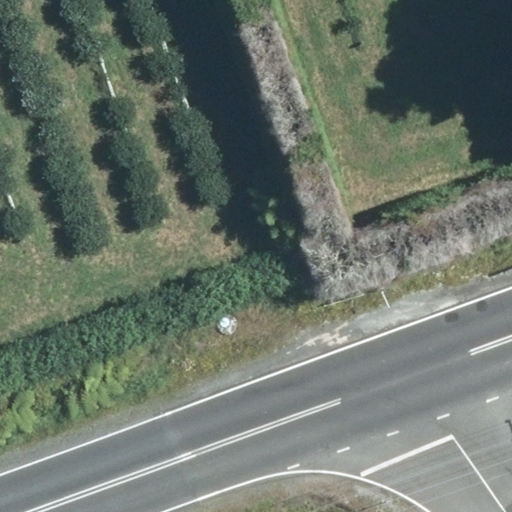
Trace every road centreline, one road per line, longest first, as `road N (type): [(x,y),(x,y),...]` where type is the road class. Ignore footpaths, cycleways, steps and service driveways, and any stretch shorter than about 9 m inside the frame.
road 1 (tertiary): [(29,511),(404,376)]
road 2 (unclassified): [(404,376),(499,511)]
